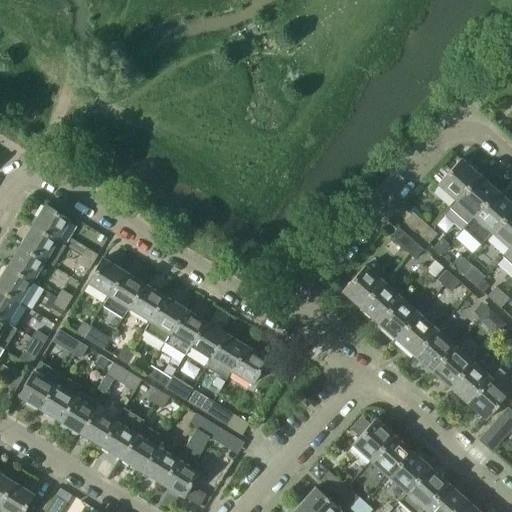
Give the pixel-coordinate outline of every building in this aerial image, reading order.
[(454,202),(478,176),(460,160),(436,186),(454,202)] [(473,218),(496,192),(478,176),(454,202),(473,218)] [(491,234),(511,210),(511,206),(496,192),(473,218),(462,230),(480,246),(491,234)] [(56,241),(69,221),(45,206),(32,226),(56,241)] [(509,250),(511,246),(511,210),(491,234),(509,250)] [(429,230),(411,214),(403,223),(421,239),(429,230)] [(32,226),(19,247),(43,262),(44,262),(53,267),(65,247),(56,242),(56,241),(32,226)] [(415,245),(398,229),(389,239),(407,255),(415,245)] [(428,245),(436,236),(429,230),(421,239),(428,245)] [(413,261),(422,251),(415,245),(407,255),(413,261)] [(511,266),(511,246),(509,250),(502,258),(511,266)] [(31,282),(43,262),(19,247),(7,268),(31,282)] [(92,263),(97,255),(86,249),(81,256),(92,263)] [(88,270),(92,263),(81,256),(77,263),(88,270)] [(457,271),(466,262),(459,256),(450,265),(457,271)] [(107,297),(122,272),(102,260),(87,284),(107,297)] [(464,277),(472,268),(466,262),(457,271),(464,277)] [(359,308),(382,283),(364,266),(341,292),(359,308)] [(0,291),(18,303),(31,282),(7,268),(0,278),(0,291)] [(443,287),(452,277),(445,271),(436,281),(443,287)] [(128,309),(143,285),(122,272),(107,297),(101,307),(121,320),(128,309)] [(450,293),(458,283),(452,277),(443,287),(450,293)] [(377,324),(400,299),(382,283),(359,308),(377,324)] [(148,322),(163,298),(143,285),(128,309),(148,322)] [(493,304),(502,294),(495,288),(486,298),(493,304)] [(67,304),(72,297),(61,290),(56,297),(67,304)] [(0,320),(6,324),(18,303),(0,291),(0,320)] [(499,309),(508,300),(502,294),(493,304),(499,309)] [(63,311),(67,304),(56,297),(52,304),(63,311)] [(162,345),(184,310),(163,298),(148,322),(142,332),(162,345)] [(395,341),(418,315),(400,299),(377,324),(395,341)] [(479,319),(488,310),(481,303),(472,313),(479,319)] [(189,347),(204,322),(184,310),(162,345),(183,357),(189,347)] [(485,324),(494,315),(488,310),(479,319),(485,324)] [(413,356),(436,331),(418,315),(395,341),(413,356)] [(15,329),(6,324),(0,320),(0,348),(3,350),(15,329)] [(210,360),(225,335),(204,322),(189,347),(210,360)] [(82,337),(89,327),(82,323),(76,333),(82,337)] [(109,339),(89,327),(82,337),(103,350),(109,339)] [(36,330),(30,339),(42,346),(48,337),(36,330)] [(431,372),(454,347),(436,331),(413,356),(431,372)] [(230,372),(245,347),(225,335),(210,360),(230,372)] [(42,346),(30,339),(18,359),(30,366),(42,346)] [(72,354),(79,343),(73,339),(66,350),(72,354)] [(80,358),(87,347),(79,343),(72,354),(80,358)] [(251,385),(266,360),(245,347),(230,372),(251,385)] [(449,388),(472,363),(454,347),(431,372),(449,388)] [(123,364),(130,353),(123,348),(116,359),(123,364)] [(130,368),(137,357),(130,353),(123,364),(130,368)] [(38,409),(59,376),(38,363),(18,397),(38,409)] [(466,404),(490,379),(496,371),(489,365),(482,372),(472,363),(449,388),(466,404)] [(113,380),(120,369),(113,364),(106,375),(113,380)] [(171,378),(150,365),(143,376),(164,389),(171,378)] [(139,381),(120,369),(113,380),(133,392),(139,381)] [(490,379),(466,404),(485,421),(508,395),(511,390),(511,380),(499,369),(496,371),(490,379)] [(17,387),(22,379),(11,372),(6,380),(17,387)] [(59,376),(38,409),(59,422),(74,397),(77,392),(79,389),(59,376)] [(172,376),(171,378),(164,389),(185,401),(193,388),(172,376)] [(17,387),(6,380),(2,387),(13,393),(17,387)] [(154,405),(161,394),(153,389),(146,400),(154,405)] [(74,397),(59,422),(80,435),(95,410),(98,405),(77,392),(74,397)] [(161,409),(168,398),(161,394),(154,405),(161,409)] [(205,414),(212,403),(204,398),(197,409),(205,414)] [(233,415),(212,403),(205,414),(226,426),(233,415)] [(500,435),(511,421),(511,412),(507,408),(490,426),(500,435)] [(100,447),(115,422),(95,410),(80,435),(100,447)] [(195,430),(202,419),(194,414),(187,425),(195,430)] [(228,435),(202,419),(195,430),(209,438),(221,446),(228,435)] [(357,439),(351,445),(369,461),(392,435),(375,419),(363,432),(357,439)] [(121,460),(136,435),(115,422),(100,447),(121,460)] [(141,472),(156,448),(163,437),(142,425),(136,435),(121,460),(141,472)] [(209,438),(195,430),(177,460),(162,485),(182,498),(197,473),(191,469),(209,438)] [(387,477),(410,451),(392,435),(369,461),(387,477)] [(162,485),(177,460),(156,448),(141,472),(162,485)] [(405,493),(429,467),(410,451),(387,477),(405,493)] [(407,511),(420,511),(423,509),(446,483),(429,467),(405,493),(397,502),(407,511)] [(345,488),(327,472),(319,482),(337,498),(345,488)] [(0,502),(12,483),(0,475),(0,502)] [(22,511),(33,495),(12,483),(0,502),(0,511),(22,511)] [(425,511),(453,511),(464,499),(446,483),(423,509),(425,511)] [(339,511),(340,511),(314,487),(297,505),(304,511),(339,511)] [(59,511),(65,502),(55,496),(44,511),(59,511)] [(352,511),(355,511),(363,504),(357,498),(348,508),(352,511)] [(478,511),(464,499),(453,511),(478,511)]
